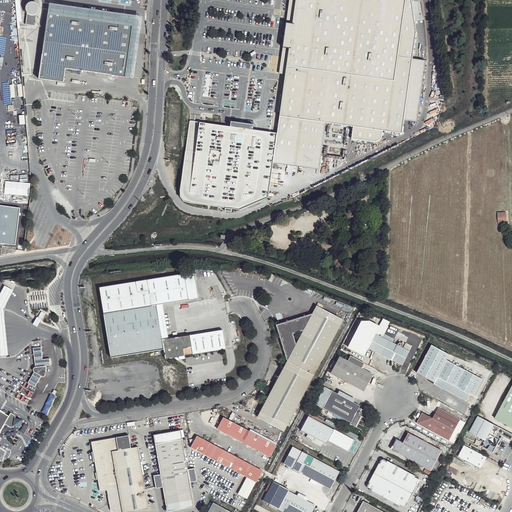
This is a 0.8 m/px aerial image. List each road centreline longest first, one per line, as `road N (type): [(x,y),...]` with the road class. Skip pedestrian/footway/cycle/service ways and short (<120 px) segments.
road 1 (tertiary): [(156,0),(142,161),(119,206),(68,271),(74,378),(39,454),(16,474)]
road 2 (residential): [(88,252),(182,247),(258,260),(511,360)]
road 3 (tertiary): [(88,252),(126,209),(155,146),(164,0)]
road 4 (unclassified): [(226,306),(247,310),(260,333),(250,381),(226,396),(98,416)]
road 5 (track): [(469,129),(463,331)]
road 6 (tertiary): [(79,391),(84,354),(74,288),(88,252)]
road 7 (track): [(382,297),(511,350)]
road 8 (unclassified): [(396,396),(334,511)]
